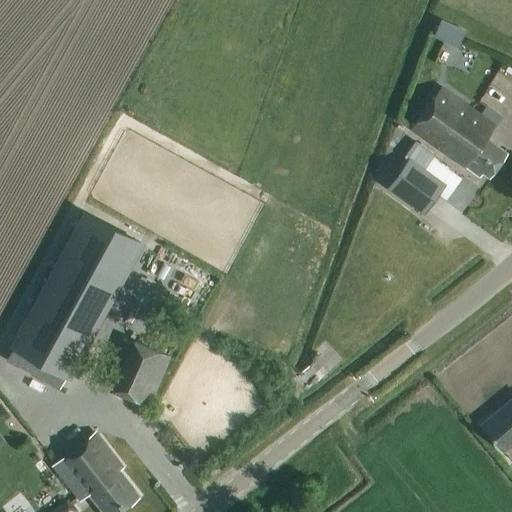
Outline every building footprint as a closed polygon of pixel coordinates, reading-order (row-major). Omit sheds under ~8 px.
[(441,20),(434,37),(445,42),(453,25),(441,20)] [(493,128),(441,89),(410,129),(476,179),(480,174),(487,180),(506,154),(485,139),(493,128)] [(408,160),(387,189),(423,215),(445,185),(424,169),(434,155),(416,142),(404,157),(408,160)] [(85,353),(118,292),(121,288),(145,243),(83,209),(9,347),(62,376),(70,380),(85,353)] [(511,397),(482,423),(504,449),(511,442),(511,397)] [(95,436),(54,467),(72,491),(80,502),(88,496),(100,511),(119,511),(137,499),(116,472),(121,469),(95,436)] [(75,511),(66,500),(51,511),(75,511)]
